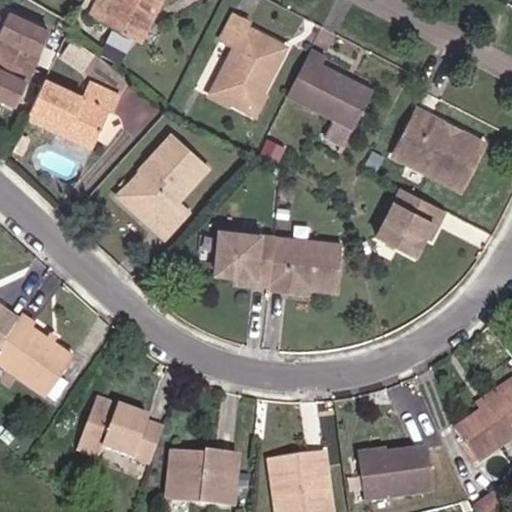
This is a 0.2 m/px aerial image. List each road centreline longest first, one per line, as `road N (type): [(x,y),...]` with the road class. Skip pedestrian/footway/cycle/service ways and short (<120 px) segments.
road 1 (residential): [(0,184),(135,314),(228,367),(313,380),(417,350),(501,283),(511,263)]
road 2 (residential): [(511,67),(379,0)]
